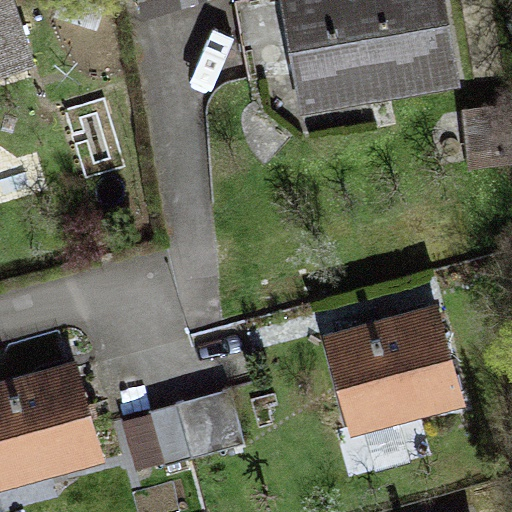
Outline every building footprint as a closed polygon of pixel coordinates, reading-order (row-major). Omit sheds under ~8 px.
[(10,0),(0,0),(0,57),(26,50),(10,0)] [(437,0),(281,0),(300,108),(452,82),(437,0)] [(438,314),(329,343),(351,429),(460,400),(438,314)] [(74,365),(0,384),(0,494),(102,467),(74,365)] [(228,399),(124,426),(135,467),(239,439),(228,399)]
